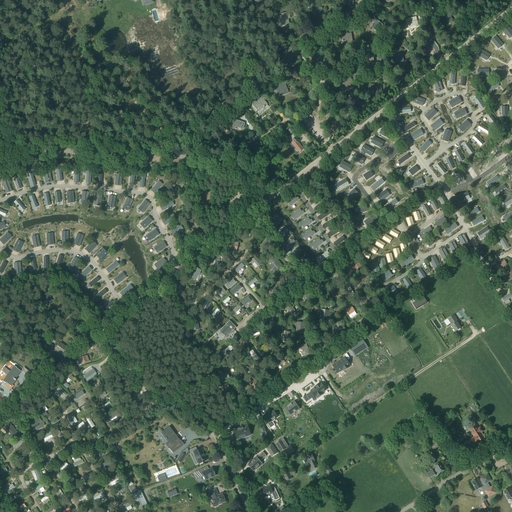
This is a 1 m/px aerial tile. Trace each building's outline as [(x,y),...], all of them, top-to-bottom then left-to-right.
[(323,16),(322,16),(321,11),(322,11),(321,8),(319,9),(314,10),(315,17),(320,16),(320,17),(323,16)] [(452,21),(449,13),(442,15),(443,18),(445,18),(446,23),(452,21)] [(290,17),(287,17),(286,15),(282,16),(282,18),(278,19),(279,26),(282,26),(282,25),(287,24),(287,25),(289,25),(288,19),(290,19),(290,17)] [(416,17),(405,20),(406,24),(407,28),(409,27),(415,26),(416,26),(418,26),(416,17)] [(382,26),(382,25),(374,18),(372,21),(374,23),(372,26),(372,27),(377,31),(378,33),(383,27),(382,26)] [(511,32),(507,26),(502,30),(509,39),(511,37),(511,38),(511,37),(511,32)] [(347,33),(339,34),(341,44),(352,42),(351,33),(347,34),(347,33)] [(496,37),(491,41),(498,49),(500,48),(501,47),(503,45),(496,37)] [(430,40),(429,41),(429,43),(432,47),(434,48),(434,51),(432,52),(432,55),(434,55),(436,54),(436,52),(438,50),(438,48),(433,41),(432,41),(430,40)] [(292,58),(289,52),(290,52),(289,50),(291,49),(290,47),(285,49),(287,52),(280,56),(281,58),(282,58),(284,61),(283,61),(284,62),(284,61),(289,59),(290,59),(292,58)] [(480,50),(477,55),(486,61),(488,59),(488,58),(489,56),(480,50)] [(312,61),(316,63),(320,65),(322,67),(322,66),(325,60),(316,55),(314,58),(314,57),(312,61)] [(401,56),(400,55),(395,56),(396,62),(396,63),(396,62),(401,62),(403,62),(402,56),(401,56)] [(352,87),(350,82),(351,82),(350,79),(347,80),(348,81),(341,84),(342,86),(343,86),(344,89),(344,90),(350,88),(352,87)] [(439,80),(433,82),(437,93),(442,91),(439,80)] [(496,82),(486,87),(489,92),(499,87),(498,85),(498,84),(497,84),(496,82)] [(278,94),(287,91),(284,83),(275,87),(276,90),(277,94),(278,93),(278,94)] [(414,96),(412,102),(422,106),(425,101),(414,96)] [(476,97),(473,99),(475,101),(481,110),(485,107),(478,96),(476,97)] [(459,97),(449,103),(450,105),(450,106),(451,106),(452,108),(462,103),(459,97)] [(264,106),(267,104),(261,98),(253,105),(256,109),(259,106),(261,109),(263,107),(264,108),(265,107),(264,106)] [(433,109),(424,117),(429,121),(437,113),(433,109)] [(464,109),(454,114),(457,119),(467,115),(464,109)] [(336,115),(328,121),(331,126),(339,119),(336,115)] [(490,115),(487,118),(494,127),(497,124),(490,115)] [(439,119),(431,126),(435,131),(443,124),(442,122),(441,121),(439,119)] [(235,120),(229,125),(232,129),(235,126),(243,129),(244,125),(242,124),(242,122),(241,122),(235,120)] [(466,121),(458,128),(460,130),(460,131),(461,131),(462,133),(470,125),(466,121)] [(413,122),(404,128),(406,132),(416,126),(413,122)] [(338,123),(331,128),(337,135),(343,130),(338,123)] [(480,125),(478,129),(488,135),(490,131),(480,125)] [(420,130),(411,135),(414,141),(423,135),(422,133),(422,132),(420,130)] [(445,130),(442,140),(448,142),(451,132),(449,131),(448,130),(448,131),(445,130)] [(476,136),(473,139),(480,147),(483,143),(476,136)] [(294,141),(292,143),(299,153),(304,149),(297,142),(298,141),(296,138),(293,140),(294,141)] [(428,141),(420,150),(423,153),(429,146),(430,146),(432,144),(430,142),(429,142),(428,141)] [(467,143),(464,146),(470,155),(474,152),(467,143)] [(459,151),(455,153),(460,162),(464,160),(459,151)] [(365,160),(355,154),(352,160),(362,165),(365,160)] [(408,154),(398,161),(401,164),(410,157),(408,154)] [(450,158),(446,160),(451,170),(455,168),(450,158)] [(439,164),(436,166),(443,175),(446,172),(439,164)] [(50,171),(43,172),(45,183),(52,182),(50,171)] [(29,174),(27,174),(31,187),(35,186),(32,176),(33,176),(32,173),(29,174)] [(421,178),(411,182),(413,188),(424,184),(421,178)] [(8,180),(2,182),(6,193),(11,191),(8,180)] [(157,183),(151,191),(154,194),(162,184),(160,183),(161,183),(159,181),(157,183)] [(310,183),(303,192),(307,195),(314,186),(310,183)] [(169,190),(161,195),(163,199),(174,192),(173,190),(172,188),(169,189),(169,190)] [(205,191),(202,203),(209,205),(212,193),(205,191)] [(316,191),(310,200),(313,203),(320,194),(316,191)] [(442,193),(438,196),(443,206),(447,204),(442,193)] [(33,195),(29,197),(33,208),(35,208),(38,207),(37,204),(36,204),(33,195)] [(295,196),(288,200),(289,203),(288,204),(290,206),(297,201),(295,199),(296,198),(295,196)] [(127,198),(122,208),(128,211),(132,200),(127,198)] [(434,199),(430,201),(435,211),(439,209),(434,199)] [(17,200),(14,202),(21,212),(23,211),(25,209),(24,207),(23,207),(17,200)] [(145,200),(138,209),(143,213),(150,204),(145,200)] [(323,200),(315,208),(318,211),(326,204),(323,200)] [(172,201),(160,207),(162,211),(171,206),(171,207),(174,205),(173,203),(172,201)] [(426,205),(422,207),(428,217),(431,215),(426,205)] [(300,209),(293,214),(295,216),(293,217),(295,220),(302,215),(300,212),(302,211),(300,209)] [(328,211),(318,217),(321,220),(330,214),(328,211)] [(173,214),(162,222),(165,226),(173,219),(173,220),(176,218),(174,216),(173,214)] [(148,217),(140,224),(144,229),(152,221),(148,217)] [(277,217),(272,224),(274,226),(273,227),(275,229),(281,222),(279,220),(280,219),(277,217)] [(444,217),(434,223),(438,229),(448,222),(444,217)] [(308,218),(301,223),(303,225),(302,226),(304,228),(311,223),(309,221),(310,220),(308,218)] [(333,220),(323,225),(325,229),(335,223),(333,220)] [(455,223),(445,231),(446,232),(447,235),(450,233),(458,227),(455,223)] [(181,225),(170,232),(173,236),(181,230),(181,231),(183,229),(182,227),(181,225)] [(429,227),(420,233),(424,239),(433,232),(429,227)] [(284,228),(278,234),(280,236),(279,237),(282,239),(287,233),(285,231),(286,230),(284,228)] [(338,228),(328,234),(330,237),(340,232),(338,228)] [(311,229),(304,234),(305,237),(304,237),(306,240),(313,235),(311,233),(312,232),(311,229)] [(155,230),(146,236),(149,241),(159,235),(155,230)] [(7,232),(0,239),(0,241),(3,245),(12,237),(10,235),(10,234),(9,234),(7,232)] [(77,234),(73,244),(80,247),(84,236),(77,234)] [(38,235),(31,237),(34,248),(40,247),(38,235)] [(464,235),(458,238),(464,248),(469,245),(464,235)] [(343,236),(334,243),(337,246),(345,240),(343,236)] [(189,237),(177,241),(179,245),(188,242),(191,241),(190,239),(189,237)] [(436,237),(427,243),(429,247),(439,241),(436,237)] [(319,238),(312,243),(314,245),(313,246),(314,249),(321,244),(320,241),(321,241),(319,238)] [(503,238),(500,240),(505,249),(508,247),(503,238)] [(265,251),(271,242),(266,239),(261,248),(265,251)] [(290,239),(284,245),(287,247),(286,248),(288,250),(293,244),(291,242),(292,241),(290,239)] [(17,240),(12,250),(18,253),(23,243),(17,240)] [(93,241),(85,249),(89,254),(97,245),(96,243),(95,242),(93,241)] [(164,242),(154,248),(157,253),(167,247),(164,242)] [(454,242),(449,245),(454,255),(460,252),(454,242)] [(297,248),(291,254),(293,257),(292,258),(294,260),(300,254),(298,251),(299,250),(297,248)] [(98,253),(95,255),(101,261),(108,254),(105,251),(105,250),(104,251),(102,249),(99,251),(97,253),(98,253)] [(445,249),(439,252),(444,262),(450,259),(445,249)] [(320,257),(317,259),(320,263),(330,256),(327,252),(320,257)] [(411,256),(405,260),(408,264),(414,260),(411,256)] [(435,256),(429,259),(434,269),(440,266),(435,256)] [(75,257),(69,267),(75,270),(80,260),(75,257)] [(255,257),(252,259),(258,267),(261,265),(255,257)] [(274,257),(270,261),(277,270),(282,266),(274,257)] [(163,258),(154,265),(158,270),(167,264),(163,258)] [(307,260),(300,265),(302,267),(301,268),(302,271),(309,265),(307,263),(308,262),(307,260)] [(348,265),(354,274),(361,269),(356,260),(348,265)] [(114,263),(105,270),(108,273),(119,265),(118,264),(118,263),(116,261),(114,263)] [(504,261),(494,268),(497,271),(507,264),(504,261)] [(242,263),(235,270),(238,273),(244,266),(242,263)] [(81,274),(78,276),(80,278),(82,279),(92,270),(89,266),(81,274)] [(195,267),(189,277),(195,280),(201,270),(195,267)] [(422,271),(418,274),(422,280),(426,278),(422,271)] [(123,272),(113,279),(117,284),(127,277),(123,272)] [(503,277),(507,282),(511,279),(511,273),(511,272),(503,277)] [(339,273),(335,275),(341,285),(344,283),(339,273)] [(387,273),(381,278),(383,282),(390,277),(387,273)] [(367,274),(357,279),(359,283),(369,278),(367,274)] [(277,276),(272,285),(278,289),(284,279),(277,276)] [(97,277),(89,284),(91,287),(100,280),(97,277)] [(255,278),(247,284),(250,287),(257,281),(255,278)] [(233,279),(226,286),(228,289),(236,282),(233,279)] [(408,280),(404,283),(409,289),(413,287),(408,280)] [(312,289),(316,294),(323,288),(319,283),(317,285),(316,284),(314,286),(314,287),(312,289)] [(239,284),(231,291),(233,295),(242,288),(239,284)] [(128,287),(119,293),(122,297),(133,289),(132,288),(132,287),(130,285),(128,287)] [(174,293),(183,291),(181,285),(173,286),(174,293)] [(217,290),(215,292),(219,296),(221,294),(222,296),(226,292),(222,286),(217,290)] [(395,288),(391,291),(395,298),(399,295),(395,288)] [(104,289),(96,296),(99,299),(107,292),(104,289)] [(307,290),(302,292),(306,303),(312,301),(307,290)] [(416,310),(427,303),(421,293),(410,300),(416,310)] [(511,295),(511,294),(502,299),(504,302),(511,297),(511,295)] [(249,297),(241,303),(244,306),(251,300),(249,297)] [(371,304),(372,298),(361,297),(361,301),(360,301),(360,305),(364,305),(364,303),(371,304)] [(209,299),(203,306),(205,308),(208,305),(211,301),(209,299)] [(111,301),(102,308),(105,311),(113,304),(111,301)] [(289,304),(285,308),(290,314),(290,313),(292,315),(290,316),(292,318),(296,315),(294,313),(293,313),(292,312),(294,310),(289,304)] [(239,305),(230,313),(233,316),(242,308),(239,305)] [(348,316),(355,312),(353,309),(352,307),(345,311),(347,314),(348,316)] [(217,309),(211,315),(214,317),(219,311),(217,309)] [(455,332),(461,328),(457,323),(458,322),(454,316),(448,319),(452,326),(451,326),(455,332)] [(269,327),(275,326),(274,317),(267,319),(269,327)] [(192,330),(199,329),(196,318),(190,320),(192,330)] [(338,320),(334,323),(340,331),(343,329),(338,320)] [(230,321),(219,331),(223,335),(225,337),(232,331),(236,327),(230,321)] [(297,323),(296,332),(305,333),(306,324),(297,323)] [(317,332),(314,343),(321,345),(324,334),(317,332)] [(362,339),(349,348),(355,356),(368,348),(362,339)] [(62,354),(67,348),(59,343),(57,345),(58,346),(56,348),(56,349),(61,352),(60,353),(62,354)] [(306,343),(300,345),(303,352),(301,352),(302,356),(306,354),(310,353),(306,343)] [(222,351),(225,355),(233,349),(230,345),(222,351)] [(205,346),(203,349),(208,354),(211,351),(205,346)] [(258,357),(253,350),(249,353),(255,360),(258,357)] [(80,358),(76,359),(78,366),(82,364),(87,362),(85,356),(80,358)] [(345,358),(333,366),(337,373),(343,370),(344,371),(349,367),(348,366),(350,365),(345,358)] [(283,360),(275,366),(278,368),(285,362),(283,360)] [(15,379),(21,372),(16,369),(17,368),(14,366),(10,372),(4,368),(0,372),(0,382),(1,383),(3,382),(5,384),(6,383),(11,387),(15,381),(16,380),(15,379)] [(93,369),(84,376),(88,382),(98,376),(93,369)] [(228,374),(217,378),(219,382),(230,378),(228,374)] [(253,377),(248,380),(255,391),(260,387),(253,377)] [(62,379),(60,382),(67,389),(69,386),(62,379)] [(93,387),(95,389),(101,385),(99,382),(100,382),(98,379),(91,384),(93,387)] [(220,386),(223,394),(230,391),(227,383),(220,386)] [(312,393),(307,397),(309,400),(312,399),(315,396),(315,397),(317,396),(317,398),(322,394),(322,393),(326,390),(321,384),(320,385),(320,384),(315,387),(315,388),(311,391),(312,392),(312,393)] [(60,387),(57,390),(58,391),(64,397),(67,395),(63,391),(60,387)] [(294,402),(285,408),(290,415),(299,409),(294,402)] [(41,406),(38,408),(44,417),(47,414),(45,412),(42,407),(41,406)] [(117,411),(108,417),(111,420),(116,417),(118,420),(121,417),(117,411)] [(274,411),(266,417),(270,422),(267,424),(270,429),(275,425),(273,422),(275,421),(274,419),(278,417),(277,417),(274,411)] [(39,418),(30,424),(32,427),(41,421),(39,418)] [(89,418),(87,420),(92,429),(95,427),(89,418)] [(9,423),(2,429),(12,440),(19,434),(9,423)] [(43,423),(35,428),(37,431),(45,426),(43,423)] [(476,424),(468,429),(473,438),(470,440),(473,445),(485,438),(482,432),(483,432),(480,427),(478,428),(476,424)] [(248,426),(234,431),(238,441),(252,436),(248,426)] [(184,445),(184,444),(183,445),(180,440),(179,440),(179,441),(169,428),(169,427),(161,433),(168,443),(166,445),(169,449),(168,449),(169,450),(169,449),(173,454),(184,445)] [(22,439),(14,444),(16,447),(24,442),(22,439)] [(280,441),(275,444),(280,452),(285,449),(280,441)] [(439,446),(437,443),(432,446),(433,449),(432,449),(434,453),(440,449),(441,450),(445,448),(442,444),(439,446)] [(462,459),(466,456),(457,443),(453,446),(462,459)] [(272,444),(266,448),(269,453),(271,452),(273,455),(277,453),(272,444)] [(101,448),(92,453),(94,457),(103,452),(101,448)] [(197,451),(195,448),(190,451),(191,454),(193,453),(199,464),(206,461),(201,449),(197,451)] [(28,449),(19,456),(21,459),(30,452),(28,449)] [(443,452),(442,450),(440,451),(446,459),(449,457),(445,450),(443,452)] [(260,461),(266,456),(263,452),(257,458),(256,457),(253,460),(254,461),(248,466),(253,471),(254,471),(257,468),(257,469),(258,469),(257,469),(262,464),(263,464),(260,461)] [(318,468),(311,452),(306,454),(307,456),(303,458),(306,466),(310,464),(313,470),(318,468)] [(185,456),(181,453),(176,461),(181,463),(185,456)] [(110,460),(99,466),(101,470),(112,464),(110,460)] [(439,474),(445,470),(440,463),(434,467),(436,470),(435,470),(436,472),(437,471),(439,474)] [(68,465),(60,472),(62,475),(70,467),(68,465)] [(328,475),(333,472),(332,471),(331,471),(328,466),(324,468),(328,475)] [(37,469),(33,471),(37,481),(41,479),(37,469)] [(215,476),(212,469),(205,472),(205,471),(204,472),(202,469),(194,473),(196,479),(202,476),(203,477),(205,481),(215,476)] [(286,481),(292,479),(288,471),(283,473),(286,481)] [(116,475),(107,480),(108,484),(118,479),(116,475)] [(486,483),(490,481),(487,475),(481,478),(482,480),(478,481),(477,479),(471,483),(476,491),(481,488),(484,492),(485,491),(488,497),(495,493),(492,487),(489,489),(486,483)] [(12,485),(2,491),(4,494),(14,488),(12,485)] [(270,486),(260,490),(264,498),(272,494),(275,501),(279,499),(274,487),(271,488),(270,486)] [(124,487),(114,491),(115,495),(125,490),(124,487)] [(511,489),(510,491),(509,488),(503,492),(508,500),(511,497),(511,489)] [(216,496),(215,494),(217,493),(216,490),(207,493),(210,499),(211,499),(213,505),(217,504),(218,506),(222,505),(221,504),(225,502),(222,494),(216,496)] [(17,494),(9,500),(11,503),(19,497),(17,494)] [(103,494),(93,499),(95,502),(104,497),(103,494)]
